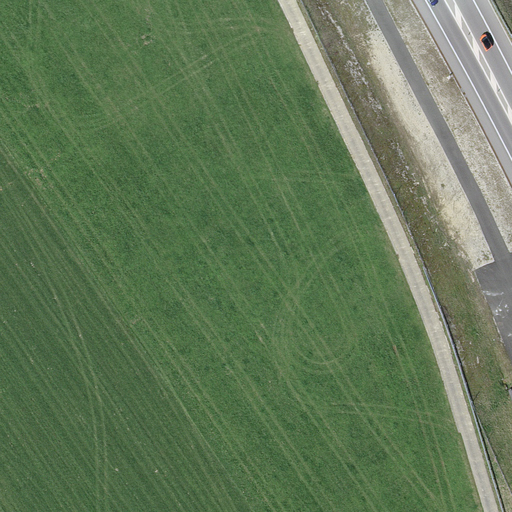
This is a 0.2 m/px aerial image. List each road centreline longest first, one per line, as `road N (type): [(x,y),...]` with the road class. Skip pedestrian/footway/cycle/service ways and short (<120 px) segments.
road 1 (track): [(287,0),(433,322),(493,511)]
road 2 (trunk): [(432,0),(511,137)]
